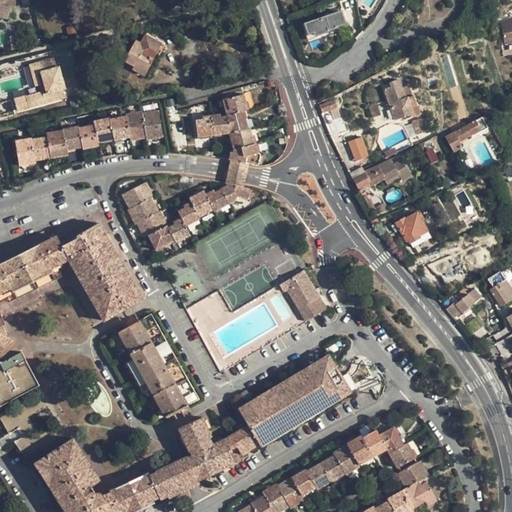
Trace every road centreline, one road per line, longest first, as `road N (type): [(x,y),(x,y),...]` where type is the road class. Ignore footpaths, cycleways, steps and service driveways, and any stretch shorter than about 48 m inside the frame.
road 1 (secondary): [(474,370),(345,197),(299,87)]
road 2 (residential): [(207,506),(402,384)]
road 3 (residential): [(159,296),(99,331),(96,341),(139,419),(154,427),(171,422)]
road 4 (secondary): [(354,235),(474,370)]
road 5 (residential): [(216,396),(350,319)]
road 6 (residential): [(96,172),(190,165),(246,176)]
road 7 (residential): [(473,511),(451,441),(402,384)]
road 8 (residential): [(96,172),(159,296)]
road 9 (residential): [(299,87),(353,61),(396,0)]
